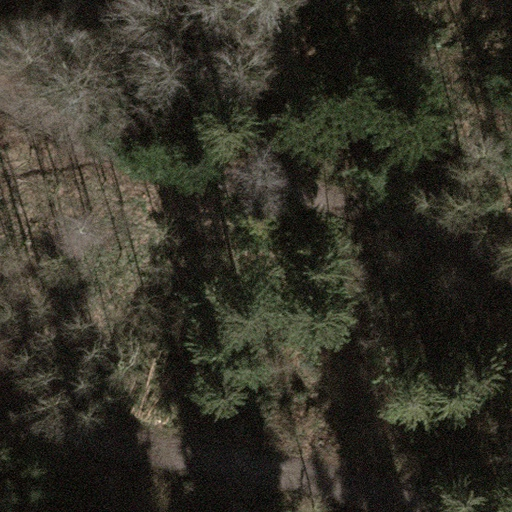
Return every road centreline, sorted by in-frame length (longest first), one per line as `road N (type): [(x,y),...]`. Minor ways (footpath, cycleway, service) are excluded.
road 1 (track): [(0,103),(82,144),(346,210),(511,272)]
road 2 (track): [(0,443),(379,511)]
